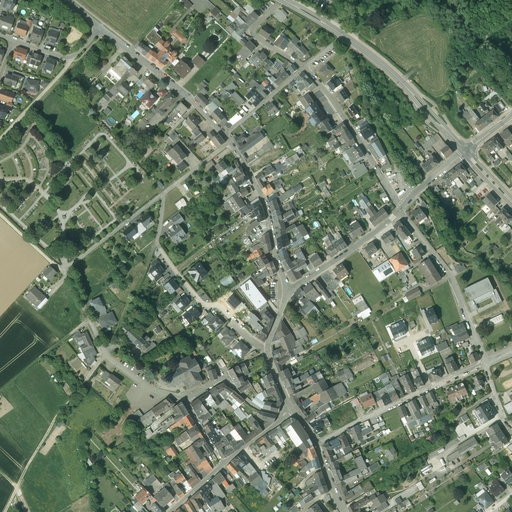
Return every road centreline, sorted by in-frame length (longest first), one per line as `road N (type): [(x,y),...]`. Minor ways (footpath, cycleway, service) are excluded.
road 1 (residential): [(161,195),(155,242),(198,300),(218,305),(266,347)]
road 2 (residential): [(184,401),(148,387),(108,355),(60,267)]
road 3 (residential): [(302,67),(325,88),(402,209)]
road 4 (residential): [(401,212),(455,282),(484,363)]
road 5 (tertiary): [(342,34),(465,151)]
road 6 (residential): [(224,135),(100,27)]
road 7 (residential): [(286,291),(266,204),(229,142)]
road 8 (track): [(4,511),(82,383)]
road 9 (residential): [(401,212),(286,291)]
road 10 (residential): [(316,443),(430,388)]
road 11 (residential): [(161,195),(60,267)]
road 12 (residential): [(283,419),(251,404),(225,378),(184,401)]
